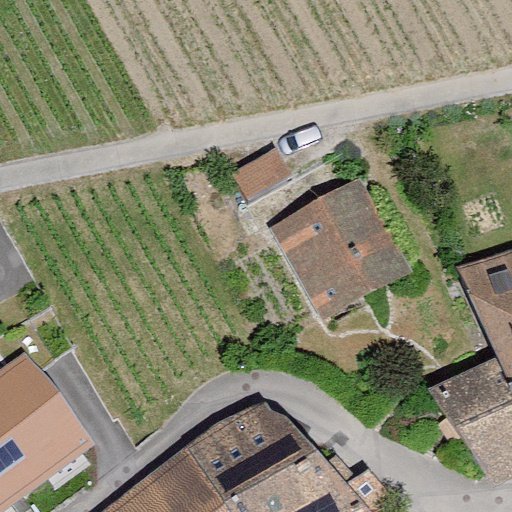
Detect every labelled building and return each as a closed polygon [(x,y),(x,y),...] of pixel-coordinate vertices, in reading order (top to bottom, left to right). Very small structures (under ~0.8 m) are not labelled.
[(268,148),(222,173),(240,205),(286,179),(268,148)] [(355,177),(265,227),(316,318),(406,268),(355,177)] [(511,247),(460,270),(497,359),(511,394),(511,247)] [(15,346),(0,357),(0,511),(90,440),(15,346)] [(511,394),(497,359),(427,389),(469,488),(511,470),(511,394)] [(231,416),(187,457),(221,511),(364,511),(268,410),(231,416)] [(221,511),(187,457),(117,511),(221,511)]
